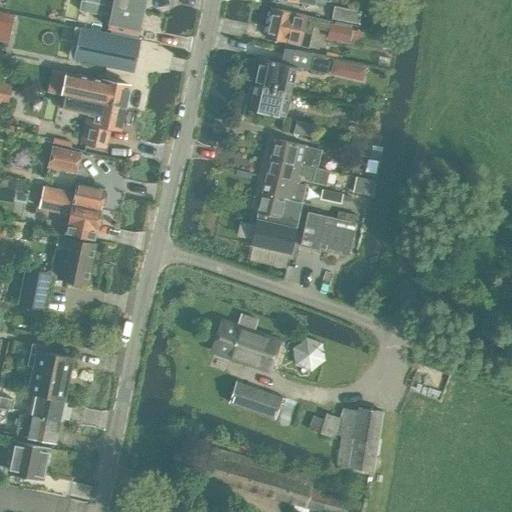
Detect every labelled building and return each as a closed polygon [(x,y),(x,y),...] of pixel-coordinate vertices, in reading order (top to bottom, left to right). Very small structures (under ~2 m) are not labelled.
[(110,15),(107,28),(137,34),(142,13),(85,1),(81,0),(80,0),(78,10),(100,15),(100,12),(110,15)] [(85,0),(85,1),(142,13),(144,0),(113,0),(113,1),(107,0),(85,0)] [(358,24),(361,12),(334,6),(331,19),(358,24)] [(272,8),(265,37),(297,44),(299,35),(310,38),(312,26),(317,27),(319,19),(304,16),(304,15),(272,8)] [(377,8),(364,10),(366,18),(378,16),(377,8)] [(0,29),(8,32),(12,15),(0,12),(0,29)] [(331,24),(328,38),(348,42),(351,28),(331,24)] [(74,59),(131,71),(138,41),(80,28),(74,59)] [(327,73),(330,60),(310,56),(307,68),(327,73)] [(290,92),(295,66),(260,58),(254,84),(290,92)] [(62,94),(61,95),(62,95),(65,96),(124,109),(129,85),(101,80),(70,73),(67,72),(66,72),(62,94)] [(0,82),(0,101),(6,103),(10,85),(0,82)] [(284,117),(290,92),(254,84),(249,109),(284,117)] [(65,96),(62,109),(87,114),(81,142),(103,147),(108,128),(119,130),(124,109),(65,96)] [(312,137),(315,125),(296,120),(293,132),(312,137)] [(368,157),(373,138),(353,133),(348,152),(368,157)] [(317,169),(321,150),(305,146),(305,145),(273,138),(269,158),(317,169)] [(50,147),(46,167),(74,173),(78,153),(50,147)] [(269,158),(265,177),(297,184),(299,176),(307,178),(307,180),(324,184),(327,171),(317,169),(269,158)] [(374,174),(377,159),(367,158),(364,172),(374,174)] [(26,180),(9,177),(7,188),(23,192),(26,180)] [(301,204),(305,186),(297,184),(265,177),(261,194),(301,204)] [(370,195),(373,181),(356,177),(353,191),(370,195)] [(42,187),(40,198),(100,209),(101,201),(103,201),(105,194),(103,193),(104,189),(75,184),(73,193),(42,187)] [(4,188),(1,200),(12,202),(14,191),(4,188)] [(321,189),(320,194),(327,196),(326,200),(340,203),(342,194),(321,189)] [(261,194),(250,243),(290,252),(301,204),(261,194)] [(95,230),(96,226),(98,226),(100,219),(98,218),(100,209),(40,198),(38,208),(68,214),(64,234),(92,240),(95,230)] [(338,210),(336,219),(355,223),(357,214),(338,210)] [(348,257),(355,223),(336,219),(307,212),(299,246),(348,257)] [(86,284),(94,245),(65,239),(57,278),(86,284)] [(17,304),(19,305),(42,310),(47,289),(41,288),(44,273),(24,269),(17,304)] [(222,321),(211,350),(268,370),(278,341),(253,332),(257,320),(241,314),(236,327),(222,321)] [(33,366),(31,372),(67,379),(71,357),(31,348),(28,365),(33,366)] [(27,392),(36,394),(62,400),(67,379),(31,372),(27,392)] [(1,373),(0,378),(0,385),(6,387),(9,375),(1,373)] [(283,404),(285,399),(236,382),(228,403),(274,419),(279,403),(283,404)] [(26,407),(25,415),(58,422),(62,400),(36,394),(32,408),(26,407)] [(0,396),(0,407),(12,409),(14,399),(0,396)] [(313,416),(308,430),(332,438),(333,434),(340,434),(335,468),(349,473),(350,468),(372,471),(382,411),(358,407),(358,411),(341,408),(338,417),(325,413),(323,420),(313,416)] [(58,422),(25,415),(19,414),(16,427),(15,435),(54,443),(58,422)] [(22,475),(41,479),(48,448),(10,440),(7,453),(12,453),(9,468),(23,471),(22,475)] [(312,478),(263,463),(213,448),(204,478),(293,504),(291,510),(296,511),(298,511),(301,506),(319,511),(343,511),(347,502),(314,492),(314,489),(309,488),(312,478)]
